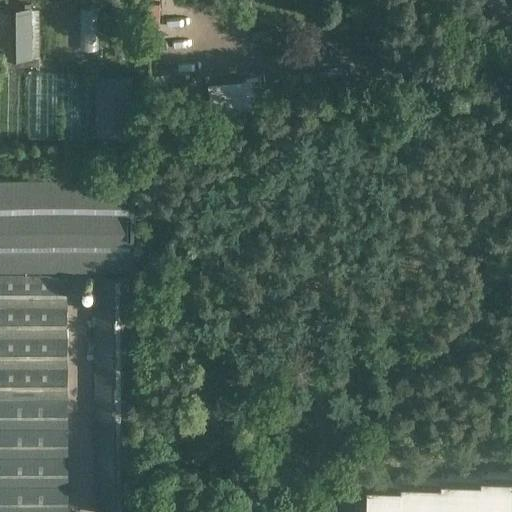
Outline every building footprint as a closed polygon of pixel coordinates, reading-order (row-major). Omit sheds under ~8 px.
[(31,7),(0,7),(0,57),(32,57),(31,7)] [(132,74),(96,74),(96,135),(132,135),(132,74)] [(0,180),(0,271),(132,272),(132,180),(0,180)] [(95,273),(96,511),(136,511),(135,273),(95,273)] [(69,511),(68,276),(0,276),(0,511),(69,511)] [(368,482),(366,511),(511,511),(511,474),(482,473),(481,477),(442,476),(442,480),(402,479),(402,483),(368,482)]
